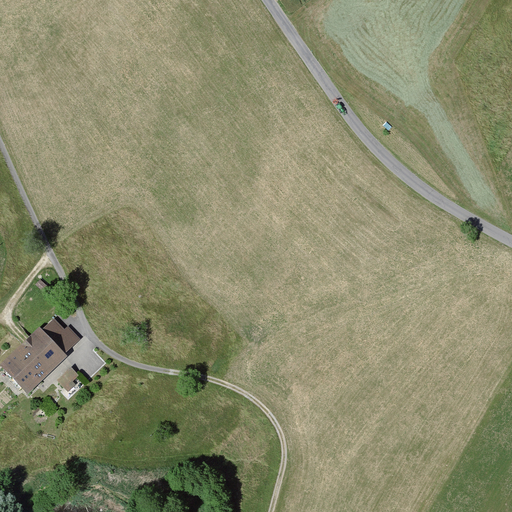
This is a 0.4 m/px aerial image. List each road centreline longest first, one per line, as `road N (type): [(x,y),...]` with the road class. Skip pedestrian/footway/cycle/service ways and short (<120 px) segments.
road 1 (unclassified): [(511,244),(370,146),(268,0)]
road 2 (track): [(97,343),(155,370),(214,379),(263,410),(284,462),(272,511)]
